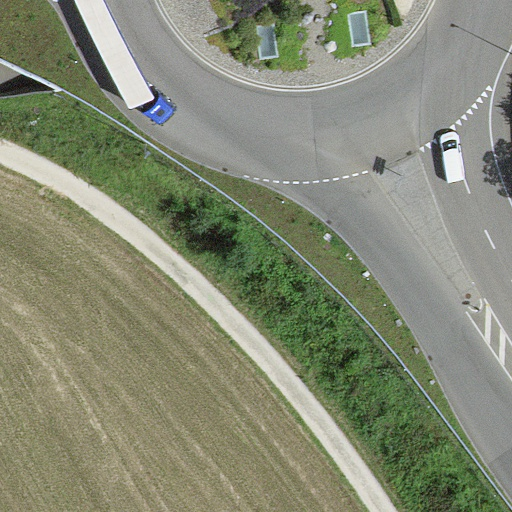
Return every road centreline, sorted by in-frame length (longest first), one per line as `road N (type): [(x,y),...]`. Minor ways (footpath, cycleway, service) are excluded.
road 1 (track): [(377,511),(297,401),(146,246),(0,157)]
road 2 (secondary): [(320,141),(511,427)]
road 3 (primary): [(91,0),(103,36),(142,87),(194,123),(256,142),(320,141)]
road 4 (secondary): [(511,282),(463,182),(432,81)]
road 5 (primary): [(320,141),(381,120),(432,81)]
